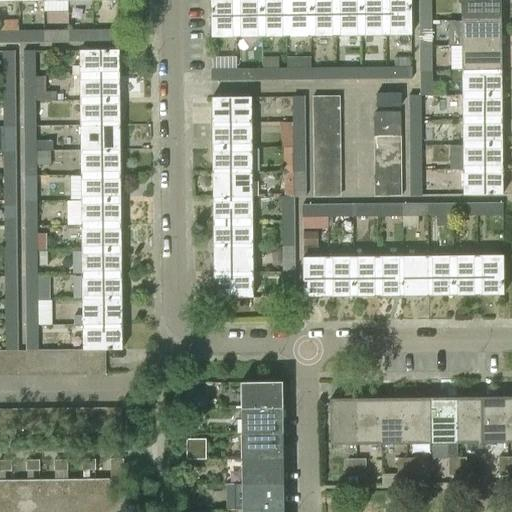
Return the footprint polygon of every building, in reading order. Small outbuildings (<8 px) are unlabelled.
[(209,0),(210,38),(235,38),(234,0),(209,0)] [(260,37),(259,0),(234,0),(235,38),(260,37)] [(285,37),(284,0),(259,0),(260,37),(285,37)] [(310,37),(309,0),(284,0),(285,37),(310,37)] [(335,36),(334,0),(309,0),(310,37),(335,36)] [(360,36),(359,0),(334,0),(335,36),(360,36)] [(384,36),(383,0),(359,0),(360,36),(384,36)] [(410,0),(383,0),(384,36),(411,36),(410,0)] [(430,0),(419,0),(420,21),(431,21),(430,0)] [(460,0),(461,20),(500,20),(499,0),(460,0)] [(461,46),(500,45),(500,20),(461,20),(461,46)] [(431,21),(420,21),(420,46),(432,46),(431,21)] [(93,30),(68,31),(68,43),(93,42),(93,30)] [(118,30),(93,30),(93,42),(118,42),(118,30)] [(19,31),(0,31),(0,43),(19,43),(19,31)] [(43,31),(19,31),(19,43),(44,43),(43,31)] [(68,31),(43,31),(44,43),(68,43),(68,31)] [(461,70),(501,70),(500,45),(461,46),(461,70)] [(432,46),(420,46),(420,71),(432,71),(432,46)] [(79,51),(79,76),(118,76),(118,50),(79,51)] [(1,51),(2,77),(14,77),(14,51),(1,51)] [(22,51),(22,76),(34,76),(33,51),(22,51)] [(337,80),(336,68),(312,69),(312,81),(337,80)] [(362,80),(361,68),(336,68),(337,80),(362,80)] [(361,68),(362,80),(386,80),(386,68),(361,68)] [(412,80),(412,68),(386,68),(386,80),(412,80)] [(210,69),(210,82),(237,81),(237,69),(210,69)] [(262,81),(262,69),(237,69),(237,81),(262,81)] [(287,81),(287,69),(262,69),(262,81),(287,81)] [(312,81),(312,69),(287,69),(287,81),(312,81)] [(461,95),(501,95),(501,70),(461,70),(461,95)] [(432,71),(420,71),(421,96),(433,95),(432,71)] [(34,76),(22,76),(22,101),(34,101),(34,76)] [(79,101),(119,100),(118,76),(79,76),(79,101)] [(14,102),(14,77),(2,77),(2,102),(14,102)] [(376,107),(400,107),(400,93),(376,93),(376,107)] [(462,120),(501,120),(501,95),(461,95),(462,120)] [(312,96),(312,109),(338,109),(338,96),(312,96)] [(408,121),(421,121),(421,96),(408,96),(408,121)] [(210,97),(211,122),(250,122),(250,97),(210,97)] [(291,97),(291,121),(303,121),(303,97),(291,97)] [(80,126),(119,125),(119,100),(79,101),(80,126)] [(34,101),(22,101),(22,126),(34,126),(34,101)] [(14,127),(14,102),(2,102),(2,127),(14,127)] [(312,122),(338,121),(338,109),(312,109),(312,122)] [(374,112),(374,124),(400,124),(400,111),(374,112)] [(462,145),(501,145),(501,120),(462,120),(462,145)] [(292,146),(304,146),(303,121),(291,121),(292,146)] [(312,134),(338,134),(338,121),(312,122),(312,134)] [(421,121),(408,121),(408,146),(421,146),(421,121)] [(211,147),(251,147),(250,122),(211,122),(211,147)] [(400,124),(374,124),(375,136),(400,136),(400,124)] [(80,150),(119,150),(119,125),(80,126),(80,150)] [(34,126),(22,126),(22,151),(34,151),(34,126)] [(14,152),(14,127),(2,127),(2,152),(14,152)] [(312,146),(338,146),(338,134),(312,134),(312,146)] [(400,136),(375,136),(375,148),(400,148),(400,136)] [(462,170),(502,169),(501,145),(462,145),(462,170)] [(292,171),(304,171),(304,146),(292,146),(292,171)] [(312,159),(338,159),(338,146),(312,146),(312,159)] [(421,146),(408,146),(408,171),(421,171),(421,146)] [(211,172),(251,172),(251,147),(211,147),(211,172)] [(400,148),(375,148),(375,160),(400,160),(400,148)] [(80,176),(119,175),(119,150),(80,150),(80,176)] [(34,151),(22,151),(22,176),(34,176),(34,166),(50,166),(50,152),(34,152),(34,151)] [(14,176),(14,152),(2,152),(2,176),(14,176)] [(312,172),(338,172),(338,159),(312,159),(312,172)] [(400,160),(375,160),(375,172),(400,172),(400,160)] [(502,195),(502,169),(462,170),(462,196),(502,195)] [(304,171),(292,171),(293,196),(305,196),(304,171)] [(409,196),(421,196),(421,171),(408,171),(409,196)] [(211,197),(251,197),(251,172),(211,172),(211,197)] [(312,186),(338,186),(338,172),(312,172),(312,186)] [(400,172),(375,172),(375,185),(400,185),(400,172)] [(80,201),(120,200),(119,175),(80,176),(80,201)] [(14,201),(14,176),(2,176),(2,201),(14,201)] [(34,176),(22,176),(22,201),(34,201),(34,176)] [(401,196),(400,185),(375,185),(375,197),(401,196)] [(338,197),(338,186),(312,186),(312,197),(338,197)] [(281,221),(293,221),(293,196),(281,196),(281,221)] [(212,222),(251,222),(251,197),(211,197),(212,222)] [(81,226),(120,226),(120,200),(80,201),(81,226)] [(14,226),(14,201),(2,201),(2,226),(14,226)] [(34,201),(22,201),(23,226),(35,226),(34,201)] [(502,216),(502,203),(477,204),(478,216),(502,216)] [(301,205),(302,217),(329,217),(328,204),(301,205)] [(328,204),(329,217),(353,217),(353,204),(328,204)] [(353,204),(353,217),(378,216),(378,204),(353,204)] [(378,204),(378,216),(403,216),(403,204),(378,204)] [(403,204),(403,216),(428,216),(428,204),(403,204)] [(428,204),(428,216),(453,216),(453,204),(428,204)] [(453,204),(453,216),(478,216),(477,204),(453,204)] [(281,246),(293,246),(293,221),(281,221),(281,246)] [(212,247),(251,246),(251,222),(212,222),(212,247)] [(81,250),(120,250),(120,226),(81,226),(81,250)] [(4,234),(4,251),(16,251),(16,234),(4,234)] [(23,234),(23,251),(35,250),(35,234),(23,234)] [(212,272),(251,271),(251,246),(212,247),(212,272)] [(282,271),(294,271),(293,246),(281,246),(282,271)] [(328,257),(328,296),(353,296),(353,257),(353,247),(328,248),(328,257)] [(23,251),(23,268),(35,268),(35,251),(35,250),(23,251)] [(81,275),(120,274),(120,250),(81,250),(81,275)] [(4,251),(4,268),(16,268),(16,252),(16,251),(4,251)] [(403,296),(402,256),(377,257),(378,296),(403,296)] [(428,296),(427,256),(402,256),(403,296),(428,296)] [(452,295),(451,256),(427,256),(428,296),(452,295)] [(477,295),(477,256),(451,256),(452,295),(477,295)] [(502,256),(477,256),(477,295),(503,295),(502,256)] [(302,297),(328,296),(328,257),(302,257),(302,297)] [(378,296),(377,257),(353,257),(353,296),(378,296)] [(252,297),(251,271),(212,272),(212,297),(252,297)] [(294,297),(294,271),(282,271),(282,297),(294,297)] [(81,300),(121,300),(120,274),(81,275),(81,300)] [(35,275),(23,275),(23,300),(35,300),(35,275)] [(4,284),(4,301),(17,300),(16,284),(4,284)] [(4,301),(5,317),(17,317),(17,300),(4,301)] [(35,300),(23,300),(23,325),(35,325),(35,300)] [(82,324),(121,324),(121,300),(81,300),(81,315),(73,315),(73,324),(82,324)] [(82,334),(82,350),(93,350),(104,350),(121,350),(121,324),(82,324),(82,334)] [(23,325),(23,351),(34,351),(35,351),(35,325),(23,325)] [(5,351),(17,351),(17,334),(5,334),(5,351)] [(59,374),(58,350),(46,351),(47,374),(59,374)] [(70,374),(70,350),(58,350),(59,374),(70,374)] [(81,374),(82,350),(70,350),(70,374),(81,374)] [(82,350),(81,374),(93,373),(93,350),(82,350)] [(104,373),(104,350),(93,350),(93,373),(104,373)] [(3,351),(3,375),(17,375),(17,351),(5,351),(3,351)] [(35,374),(34,351),(23,351),(23,374),(35,374)] [(34,351),(35,374),(47,374),(46,351),(35,351),(34,351)] [(240,382),(240,408),(282,408),(281,382),(240,382)] [(206,386),(193,387),(194,407),(206,407),(206,386)] [(405,399),(406,444),(431,443),(430,398),(405,399)] [(456,398),(430,398),(431,443),(446,443),(446,459),(448,459),(457,459),(456,443),(456,398)] [(456,398),(456,443),(476,443),(476,449),(482,449),(482,443),(481,398),(456,398)] [(481,398),(482,443),(506,443),(506,398),(481,398)] [(330,444),(354,444),(354,399),(329,399),(330,444)] [(354,399),(354,444),(380,444),(380,399),(354,399)] [(380,399),(380,444),(406,444),(405,399),(380,399)] [(240,433),(282,433),(282,408),(240,408),(240,433)] [(52,435),(52,410),(40,411),(40,435),(52,435)] [(63,434),(63,410),(52,410),(52,435),(63,434)] [(75,434),(75,410),(63,410),(63,434),(75,434)] [(87,434),(87,410),(75,410),(75,434),(87,434)] [(99,434),(98,410),(87,410),(87,434),(99,434)] [(110,434),(109,410),(98,410),(99,434),(110,434)] [(121,410),(109,410),(110,434),(121,434),(121,410)] [(16,435),(16,411),(4,411),(4,435),(16,435)] [(28,435),(28,411),(16,411),(16,435),(28,435)] [(40,435),(40,411),(28,411),(28,435),(40,435)] [(282,433),(240,433),(241,459),(282,458),(282,433)] [(200,460),(200,439),(186,439),(186,460),(200,460)] [(282,458),(241,459),(241,484),(282,484),(282,458)] [(498,476),(508,476),(508,458),(498,458),(498,476)] [(397,477),(407,477),(407,459),(397,459),(397,477)] [(415,459),(407,459),(407,477),(415,477),(415,459)] [(448,477),(458,477),(457,459),(448,459),(448,477)] [(466,459),(457,459),(458,477),(466,477),(466,459)] [(67,471),(67,460),(53,461),(54,471),(67,471)] [(95,470),(95,460),(81,460),(82,470),(95,470)] [(123,470),(123,460),(109,460),(110,470),(123,470)] [(347,478),(357,478),(357,460),(347,460),(347,478)] [(365,460),(357,460),(357,478),(365,478),(365,460)] [(0,471),(11,471),(10,461),(0,461),(0,471)] [(39,471),(38,461),(25,461),(26,471),(39,471)] [(67,481),(67,511),(95,511),(95,480),(94,480),(94,483),(83,483),(83,480),(82,480),(82,481),(67,481)] [(95,480),(95,511),(123,511),(123,483),(123,480),(122,480),(122,483),(111,483),(111,480),(110,480),(110,481),(95,481),(95,480)] [(0,511),(11,511),(11,481),(10,481),(10,484),(0,483),(0,511)] [(11,481),(11,511),(39,511),(39,481),(38,481),(38,483),(27,484),(27,481),(26,481),(11,481)] [(39,481),(39,511),(67,511),(67,481),(66,481),(66,483),(55,483),(55,481),(54,481),(39,481)] [(241,484),(233,484),(233,509),(241,509),(282,509),(282,484),(241,484)]
